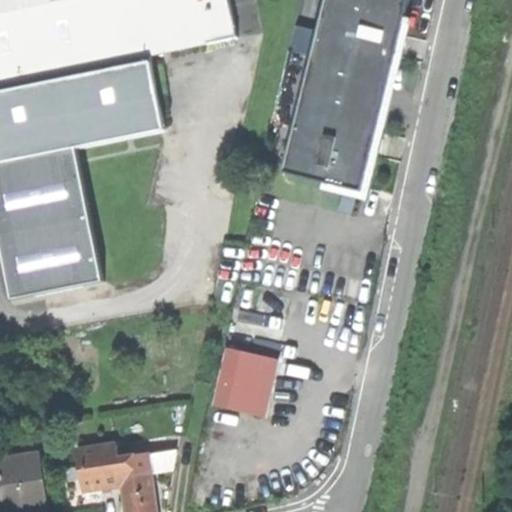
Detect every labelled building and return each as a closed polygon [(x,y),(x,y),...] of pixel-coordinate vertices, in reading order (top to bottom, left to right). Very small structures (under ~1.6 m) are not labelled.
[(0,0),(0,224),(16,303),(107,284),(79,151),(168,133),(153,56),(239,39),(231,0),(0,0)] [(328,0),(286,172),(364,192),(389,89),(411,0),(328,0)] [(228,348),(215,406),(268,418),(281,360),(228,348)] [(158,511),(153,473),(175,470),(178,453),(151,457),(151,453),(120,457),(117,443),(78,450),(86,491),(123,484),(125,498),(127,510),(127,511),(158,511)] [(0,511),(8,511),(21,511),(50,506),(42,455),(0,461),(0,511)] [(120,511),(127,510),(125,498),(118,500),(120,511)]
